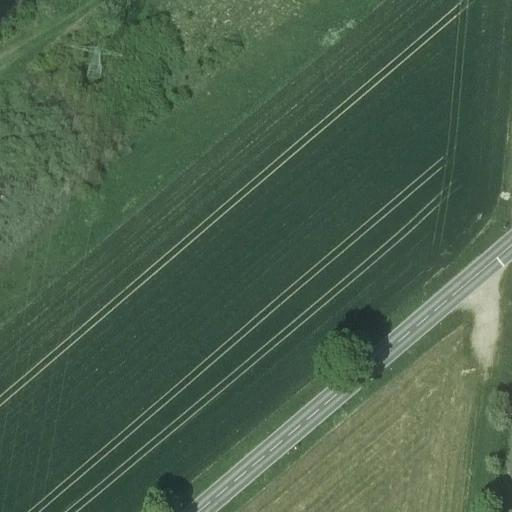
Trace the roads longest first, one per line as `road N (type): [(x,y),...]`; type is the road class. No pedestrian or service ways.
road 1 (secondary): [(198,511),(511,249)]
road 2 (track): [(0,97),(120,0)]
road 3 (track): [(470,511),(481,384)]
